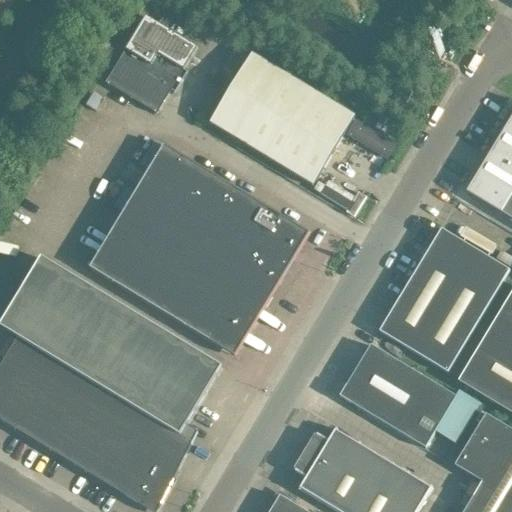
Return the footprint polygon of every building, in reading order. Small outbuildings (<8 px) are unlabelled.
[(185,70),(198,48),(166,29),(169,25),(161,20),(159,24),(146,17),(121,59),(107,84),(158,114),(165,102),(172,91),(176,93),(188,72),(185,70)] [(212,124),(314,186),(330,160),(343,138),(356,118),(253,56),(212,124)] [(413,92),(401,85),(395,95),(407,102),(413,92)] [(382,115),(375,127),(387,134),(394,123),(382,115)] [(511,119),(484,167),(468,193),(511,219),(511,119)] [(88,120),(67,154),(84,165),(105,130),(88,120)] [(105,130),(84,165),(101,175),(122,141),(105,130)] [(122,141),(101,175),(118,185),(139,151),(122,141)] [(139,151),(118,185),(135,196),(156,162),(139,151)] [(67,154),(41,198),(58,208),(84,165),(67,154)] [(156,162),(135,196),(153,206),(173,172),(156,162)] [(173,172),(153,206),(170,217),(196,173),(179,163),(173,172)] [(84,165),(58,208),(75,219),(101,175),(84,165)] [(196,173),(170,217),(187,227),(213,183),(196,173)] [(101,175),(75,219),(92,229),(118,185),(101,175)] [(213,183),(187,227),(204,237),(230,194),(213,183)] [(327,183),(319,197),(355,219),(367,199),(357,193),(354,199),(327,183)] [(118,185),(92,229),(109,239),(135,196),(118,185)] [(230,194),(204,237),(221,248),(247,204),(230,194)] [(153,206),(135,196),(109,239),(126,250),(153,206)] [(247,204),(221,248),(238,258),(264,215),(247,204)] [(153,206),(126,250),(143,260),(170,217),(153,206)] [(264,215),(238,258),(255,268),(260,260),(271,242),(282,225),(264,215)] [(170,217),(143,260),(160,270),(187,227),(170,217)] [(282,225),(271,242),(305,263),(316,246),(282,225)] [(187,227),(160,270),(177,281),(204,237),(187,227)] [(511,271),(442,230),(422,262),(391,314),(387,321),(380,332),(449,374),(511,271)] [(204,237),(177,281),(195,291),(221,248),(204,237)] [(271,242),(260,260),(295,280),(305,263),(271,242)] [(221,248),(195,291),(212,302),(238,258),(221,248)] [(1,328),(19,339),(0,369),(0,420),(8,425),(81,469),(121,494),(122,493),(126,495),(153,508),(168,483),(171,478),(175,480),(184,462),(193,444),(181,436),(213,384),(223,368),(43,258),(1,328)] [(255,268),(238,258),(212,302),(229,312),(239,295),(250,277),(255,268)] [(255,268),(250,277),(284,298),(295,280),(260,260),(255,268)] [(250,277),(239,295),(274,315),(284,298),(250,277)] [(239,295),(229,312),(263,333),(274,315),(239,295)] [(511,295),(460,383),(511,414),(511,295)] [(356,372),(340,397),(353,405),(426,449),(437,432),(457,444),(481,404),(460,391),(457,397),(372,346),(363,360),(356,372)] [(476,495),(465,511),(511,511),(511,430),(487,415),(456,466),(483,483),(476,495)] [(418,511),(433,488),(432,487),(431,488),(409,475),(410,474),(409,473),(408,474),(394,466),(395,465),(394,464),(393,465),(376,455),(377,453),(375,452),(375,454),(361,446),(362,444),(360,443),(359,445),(338,432),(339,430),(337,429),(330,442),(318,435),(317,436),(322,439),(319,441),(316,444),(313,447),(311,451),(309,454),(306,458),(305,461),(303,465),(302,469),(302,473),(297,470),(296,472),(307,479),(300,491),(301,492),(302,491),(337,511),(418,511)] [(271,511),(306,511),(294,505),(281,496),(271,511)]
